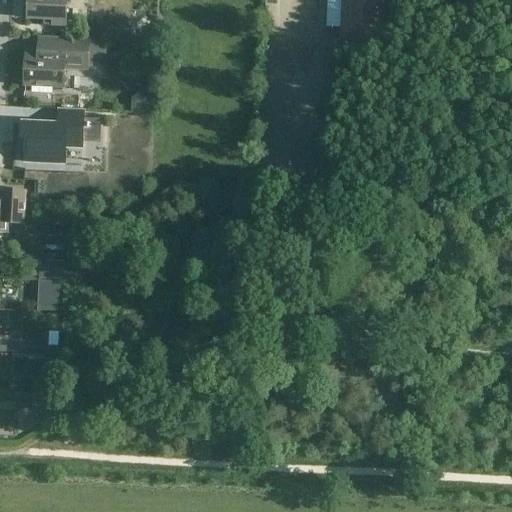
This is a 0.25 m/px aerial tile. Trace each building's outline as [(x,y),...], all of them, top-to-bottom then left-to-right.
[(75,0),(82,0),(81,0),(28,0),(28,20),(44,20),(43,26),(66,27),(67,0),(75,0)] [(382,11),(382,0),(343,0),(342,40),(380,42),(381,33),(391,34),(392,12),(382,11)] [(88,70),(88,56),(107,57),(108,43),(39,40),(38,53),(26,53),(25,87),(64,89),(65,69),(88,70)] [(82,148),(83,113),(59,112),(59,126),(23,124),(22,137),(21,137),(21,141),(26,142),(25,163),(65,165),(66,148),(82,148)] [(24,226),(26,191),(1,190),(0,207),(0,206),(0,234),(8,235),(9,226),(24,226)]
